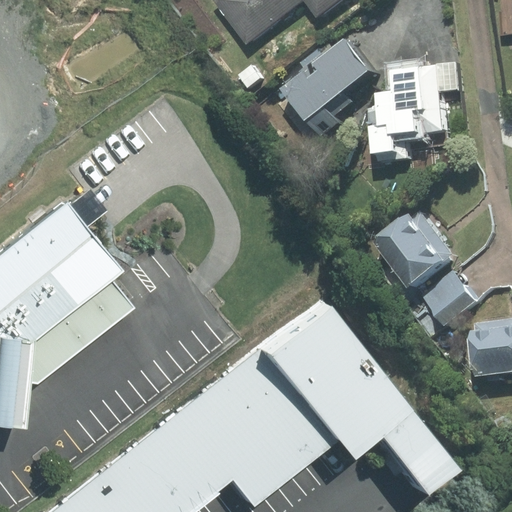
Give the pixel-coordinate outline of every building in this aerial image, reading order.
[(221,0),(256,44),(314,0),(327,19),(351,0),(221,0)] [(389,70),(358,34),(293,92),(324,127),(389,70)] [(463,61),(407,68),(410,89),(393,91),(395,106),(383,107),(389,162),(407,160),(406,147),(452,142),(446,94),(467,92),(463,61)] [(118,261),(64,194),(0,245),(0,415),(21,418),(26,376),(36,377),(129,303),(105,272),(118,261)] [(383,244),(451,326),(485,297),(457,263),(466,256),(425,208),(383,244)] [(54,511),(176,511),(229,471),(251,497),(334,432),(348,449),(376,427),(420,483),(454,457),(327,297),(54,511)] [(511,321),(486,323),(489,374),(511,372),(511,321)]
